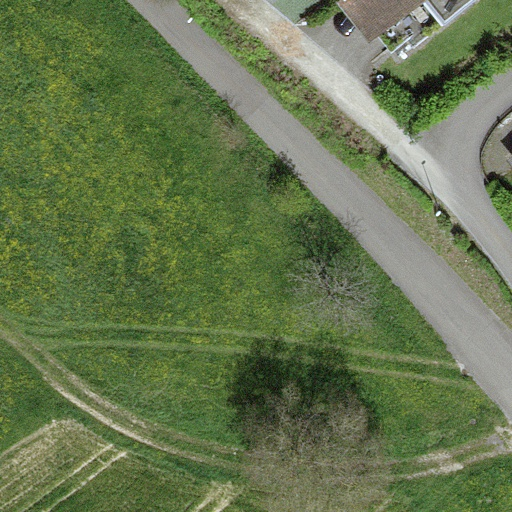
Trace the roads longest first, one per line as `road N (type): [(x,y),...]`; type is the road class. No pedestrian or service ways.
road 1 (unclassified): [(511,388),(148,0)]
road 2 (residential): [(511,255),(465,163),(471,119),(511,89)]
